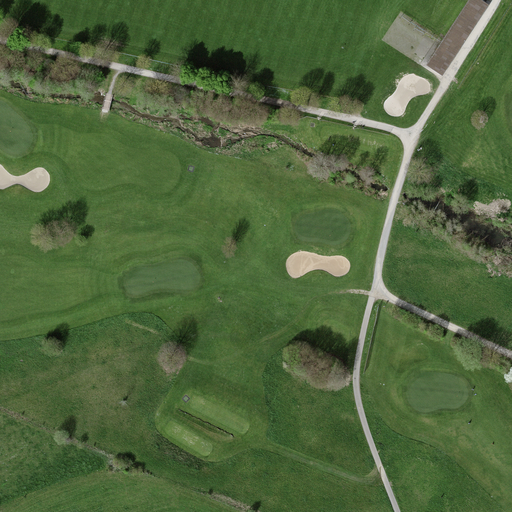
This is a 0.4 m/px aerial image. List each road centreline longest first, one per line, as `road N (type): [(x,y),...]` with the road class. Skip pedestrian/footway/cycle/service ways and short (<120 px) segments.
road 1 (track): [(498,0),(412,138),(372,293),(511,355)]
road 2 (track): [(0,42),(412,138)]
road 3 (track): [(396,511),(356,396),(372,293)]
